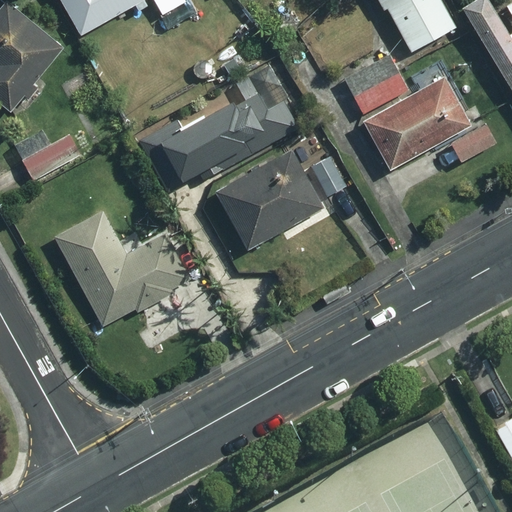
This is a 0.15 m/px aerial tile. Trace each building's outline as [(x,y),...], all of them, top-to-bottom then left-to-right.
[(57,0),(77,34),(131,3),(135,9),(149,1),(155,11),(175,0),(57,0)] [(407,52),(451,27),(435,0),(372,0),(378,11),(383,8),(407,52)] [(482,0),(472,0),(458,9),(511,97),(511,0),(501,8),(511,24),(511,32),(504,37),(482,0)] [(57,48),(0,3),(0,106),(6,111),(19,94),(25,99),(33,89),(27,85),(57,48)] [(237,53),(215,65),(223,80),(245,68),(237,53)] [(405,89),(387,55),(341,79),(359,113),(405,89)] [(360,121),(386,168),(465,125),(439,78),(360,121)] [(225,104),(200,117),(225,164),(294,126),(279,100),(262,110),(254,95),(227,110),(225,104)] [(304,105),(293,111),(303,128),(313,122),(304,105)] [(114,115),(102,122),(111,138),(123,131),(114,115)] [(199,178),(225,164),(200,117),(176,130),(171,121),(136,141),(163,192),(196,173),(199,178)] [(448,144),(457,161),(491,143),(482,126),(448,144)] [(67,134),(19,160),(29,179),(77,153),(67,134)] [(286,151),(211,192),(243,250),(318,208),(286,151)] [(327,157),(308,168),(323,196),(343,185),(327,157)] [(99,212),(52,238),(100,324),(132,306),(134,312),(169,293),(167,289),(185,279),(161,235),(123,256),(99,212)] [(351,282),(327,295),(331,302),(355,289),(351,282)] [(511,417),(493,428),(511,463),(511,417)]
